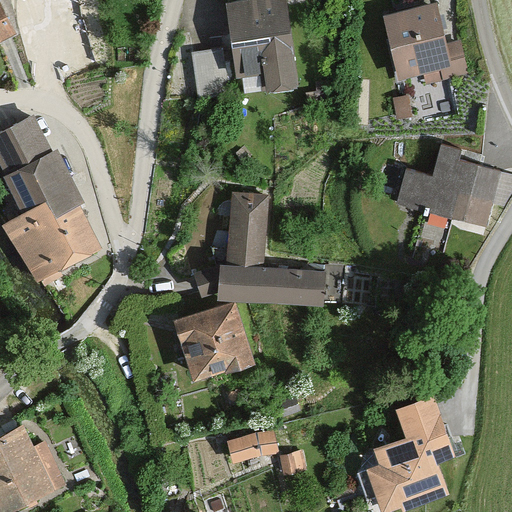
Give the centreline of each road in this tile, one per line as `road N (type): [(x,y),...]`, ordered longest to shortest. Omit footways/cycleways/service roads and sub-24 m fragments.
road 1 (residential): [(125,265),(173,0)]
road 2 (residential): [(0,96),(66,114),(92,148),(125,265)]
road 3 (residential): [(464,418),(477,282),(511,219)]
road 4 (residential): [(125,265),(80,325),(0,383)]
